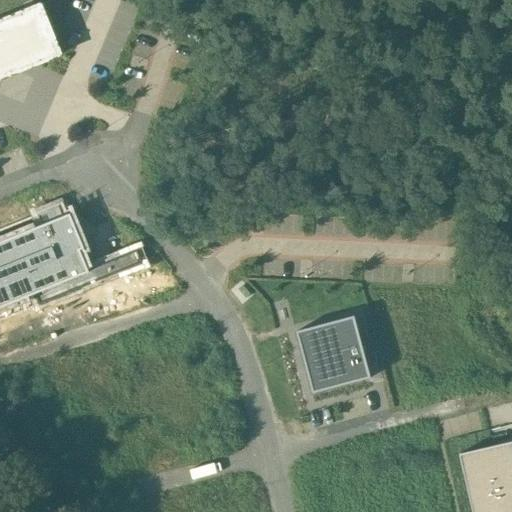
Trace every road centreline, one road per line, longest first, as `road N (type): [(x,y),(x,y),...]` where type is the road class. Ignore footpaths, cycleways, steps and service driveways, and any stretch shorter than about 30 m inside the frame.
road 1 (residential): [(272,455),(511,392)]
road 2 (residential): [(215,297),(5,360)]
road 3 (residential): [(272,455),(244,355),(215,297)]
road 4 (residential): [(215,297),(104,176)]
road 5 (residential): [(272,455),(135,488)]
